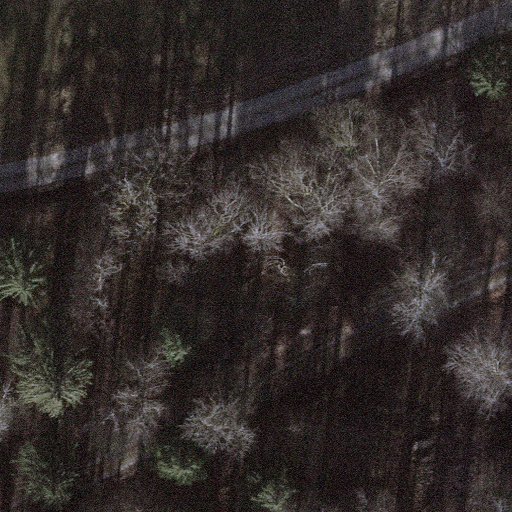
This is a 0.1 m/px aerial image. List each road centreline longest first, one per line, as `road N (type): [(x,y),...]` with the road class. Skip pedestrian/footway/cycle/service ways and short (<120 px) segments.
road 1 (track): [(3,511),(511,265)]
road 2 (track): [(511,18),(171,143),(0,168)]
